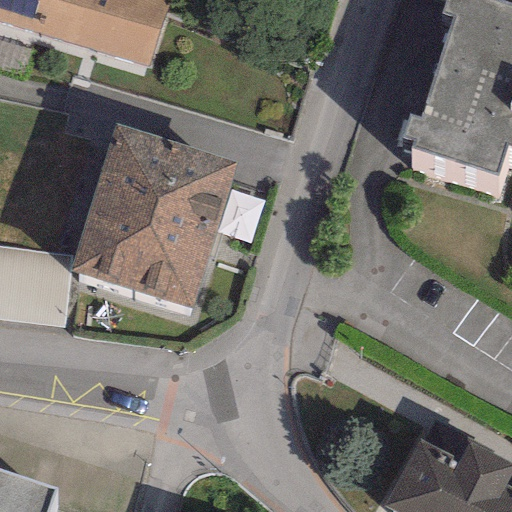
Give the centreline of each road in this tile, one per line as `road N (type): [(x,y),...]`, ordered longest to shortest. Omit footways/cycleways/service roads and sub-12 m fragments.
road 1 (residential): [(242,415),(372,0)]
road 2 (residential): [(0,373),(242,415)]
